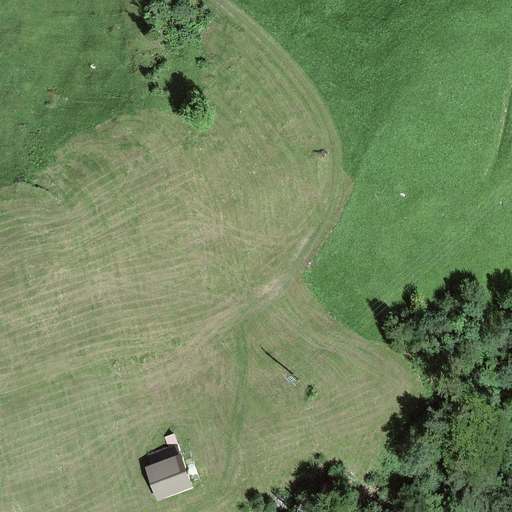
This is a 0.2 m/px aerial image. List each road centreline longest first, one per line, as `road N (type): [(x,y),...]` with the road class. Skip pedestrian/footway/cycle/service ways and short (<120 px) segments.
road 1 (track): [(270,297),(334,203),(331,124),(301,79),(219,0)]
road 2 (motorway): [(104,511),(0,303)]
